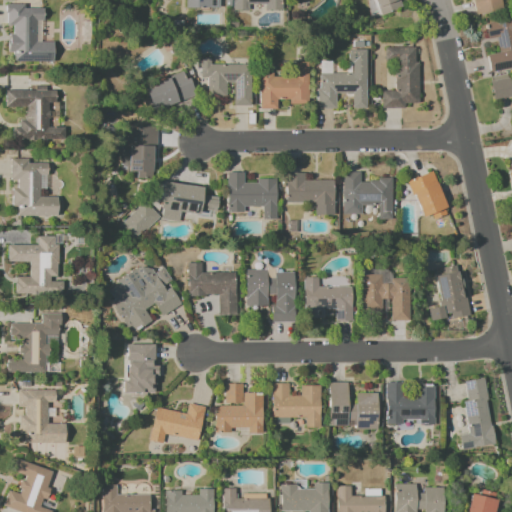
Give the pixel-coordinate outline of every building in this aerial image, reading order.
[(183,0),(184,8),(218,8),(217,0),(183,0)] [(231,0),(232,11),(249,11),(249,4),(264,4),(264,10),(282,10),(281,0),(231,0)] [(372,0),(378,15),(397,9),(394,0),(372,0)] [(471,0),(475,15),(500,10),(498,0),(471,0)] [(34,42),(34,20),(41,20),(41,8),(22,8),(22,4),(5,4),(5,26),(9,26),(9,53),(12,53),(12,61),(51,61),(51,42),(34,42)] [(511,17),(483,22),(486,39),(494,38),(497,53),(485,54),(487,72),(511,68),(511,17)] [(384,47),(384,61),(394,61),(394,91),(380,91),(380,108),(403,108),(403,103),(416,103),(416,47),(384,47)] [(317,109),(334,109),(334,94),(351,94),(351,109),(365,108),(365,50),(346,50),(346,73),(317,73),(317,109)] [(232,106),(249,106),(249,64),(209,64),(209,58),(199,58),(199,78),(206,78),(206,96),(224,96),(224,83),(232,83),(232,106)] [(307,104),(307,62),(293,62),(293,75),(258,75),(258,110),(276,110),(276,99),(288,99),(288,104),(307,104)] [(193,97),(185,72),(143,85),(151,110),(193,97)] [(488,76),(492,99),(511,96),(507,73),(488,76)] [(11,140),(63,142),(63,127),(46,127),(47,102),(53,102),(54,90),(45,90),(45,86),(34,85),(34,91),(4,90),(3,107),(23,108),(23,120),(18,120),(18,128),(11,128),(11,140)] [(152,148),(156,148),(156,127),(136,127),(136,135),(122,135),(121,177),(151,178),(152,148)] [(55,216),(56,197),(38,197),(38,175),(46,175),(46,163),(26,163),(26,159),(9,158),(9,180),(16,180),(16,188),(11,188),(11,206),(16,206),(16,216),(55,216)] [(274,219),(274,179),(254,179),(254,183),(242,183),(242,172),(225,173),(226,213),(242,213),(242,207),(260,207),(260,219),(274,219)] [(390,219),(390,180),(358,180),(358,172),(341,172),(341,215),(360,214),(359,206),(376,205),(377,220),(390,219)] [(418,217),(430,214),(432,219),(445,215),(433,172),(408,179),(418,217)] [(313,215),(332,215),(333,181),(302,180),(302,173),(284,173),(283,202),(313,203),(313,215)] [(7,244),(6,261),(28,262),(28,277),(15,277),(14,293),(61,295),(61,280),(55,280),(56,237),(36,236),(35,245),(7,244)] [(179,305),(167,282),(169,281),(162,268),(152,273),(147,263),(114,281),(116,285),(105,291),(119,316),(120,316),(129,333),(150,322),(143,309),(153,304),(159,316),(179,305)] [(233,272),(200,273),(199,263),(185,263),(186,296),(216,295),(217,316),(234,315),(233,272)] [(466,316),(457,266),(432,270),(438,307),(426,309),(428,321),(447,317),(448,319),(466,316)] [(244,305),(266,305),(266,295),(271,295),(271,322),(292,322),(292,270),(243,271),(244,305)] [(407,320),(407,283),(379,283),(379,274),(359,275),(359,311),(380,311),(380,299),(389,299),(389,320),(407,320)] [(349,287),(316,287),(316,278),(302,278),(302,318),(322,318),(322,309),(333,309),(333,322),(350,322),(349,287)] [(43,372),(43,355),(48,355),(48,336),(58,336),(58,314),(39,314),(39,324),(8,324),(8,339),(18,339),(18,360),(5,360),(5,372),(43,372)] [(154,344),(124,345),(125,381),(121,381),(121,393),(153,393),(153,377),(154,377),(154,344)] [(460,450),(492,445),(482,378),(462,381),(465,400),(461,401),(467,434),(458,436),(460,450)] [(327,426),(350,426),(350,429),(376,429),(376,393),(354,393),(354,404),(346,404),(346,382),(327,383),(327,426)] [(432,423),(432,384),(414,384),(414,396),(399,396),(399,382),(384,382),(384,424),(399,424),(399,430),(411,430),(411,423),(432,423)] [(213,405),(213,431),(229,431),(229,428),(247,428),(247,434),(261,433),(260,393),(240,393),(240,383),(223,384),(223,405),(213,405)] [(270,418),(304,417),(304,427),(318,427),(318,385),(299,386),(299,396),(287,396),(287,383),(270,383),(270,418)] [(53,390),(16,390),(16,408),(23,408),(23,416),(18,415),(18,434),(23,434),(23,442),(63,443),(63,424),(45,424),(45,407),(53,407),(53,390)] [(184,413),(153,408),(147,441),(161,443),(163,434),(197,440),(203,407),(186,404),(184,413)] [(44,443),(43,457),(64,458),(65,444),(44,443)] [(1,507),(16,511),(49,511),(50,511),(40,508),(51,471),(15,460),(11,472),(22,475),(16,494),(6,490),(1,507)] [(279,511),(307,511),(306,511),(326,511),(327,483),(311,483),(312,489),(295,489),(295,485),(278,485),(279,511)] [(392,511),(414,511),(414,510),(422,510),(421,511),(441,511),(441,489),(414,489),(414,484),(392,484),(392,511)] [(100,511),(152,511),(153,509),(148,509),(148,495),(114,494),(115,485),(101,485),(100,511)] [(267,511),(267,495),(233,495),(233,488),(220,488),(219,511),(267,511)] [(210,511),(211,489),(196,489),(196,495),(179,495),(179,490),(163,490),(163,511),(210,511)] [(464,511),(491,511),(496,494),(480,490),(479,496),(468,494),(464,511)]
